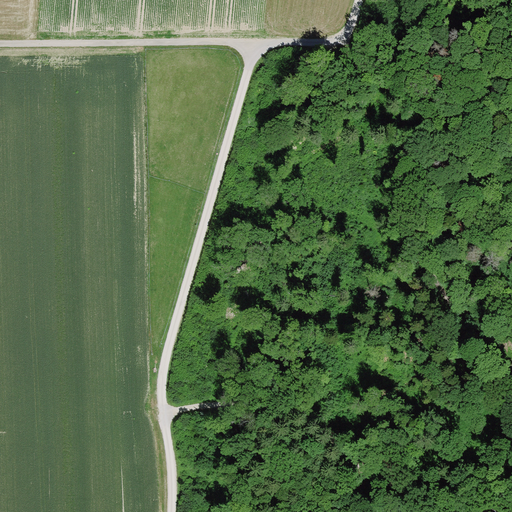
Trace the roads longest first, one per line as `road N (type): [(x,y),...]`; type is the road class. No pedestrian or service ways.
road 1 (track): [(166,511),(155,381),(253,43)]
road 2 (track): [(0,45),(345,39),(356,0)]
road 3 (track): [(511,494),(383,479),(289,407),(161,409)]
